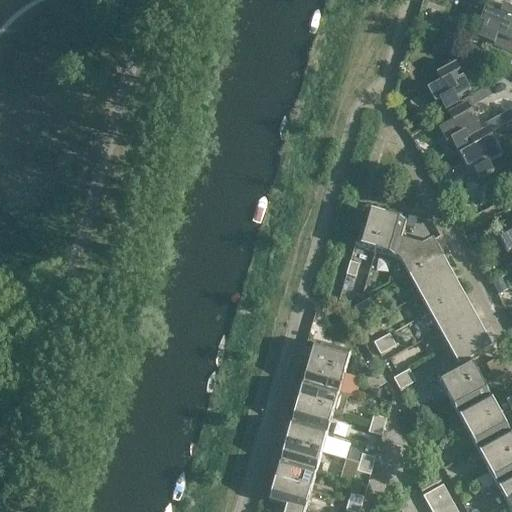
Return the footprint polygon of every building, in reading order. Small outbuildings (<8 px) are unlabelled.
[(511,45),(511,43),(511,10),(504,7),(500,15),(486,9),(479,25),(484,27),(478,41),(494,47),(497,39),(511,45)] [(447,117),(448,117),(461,109),(459,105),(457,101),(471,94),(463,80),(457,70),(461,68),(456,59),(447,64),(450,69),(436,76),(441,84),(427,92),(435,106),(440,104),(447,117)] [(468,100),(459,105),(461,109),(448,117),(452,124),(439,132),(446,146),(451,144),(459,157),(473,149),(469,141),(482,134),(479,129),(469,111),(473,108),(468,100)] [(493,121),(479,129),(482,134),(469,141),(473,149),(459,157),(467,171),(471,169),(479,182),(494,174),(489,166),(503,159),(495,145),(490,135),(499,130),(493,121)] [(385,219),(365,213),(354,248),(375,254),(385,219)] [(406,224),(385,219),(375,254),(395,260),(401,241),(406,224)] [(511,256),(511,226),(508,228),(511,235),(511,236),(499,244),(507,258),(511,255),(511,256)] [(421,248),(401,241),(395,260),(399,261),(409,279),(443,259),(432,241),(421,248)] [(453,277),(443,259),(409,279),(419,297),(453,277)] [(358,267),(350,264),(346,277),(355,280),(358,267)] [(463,296),(453,277),(419,297),(429,315),(463,296)] [(500,280),(492,285),(498,295),(506,290),(500,280)] [(473,314),(463,296),(429,315),(439,333),(473,314)] [(369,301),(362,306),(368,317),(376,313),(369,301)] [(368,317),(362,306),(354,310),(360,321),(368,317)] [(483,332),(473,314),(439,333),(449,351),(483,332)] [(493,350),(483,332),(449,351),(458,368),(470,362),(470,363),(493,350)] [(389,337),(381,341),(388,353),(396,348),(389,337)] [(388,353),(381,341),(374,345),(380,357),(388,353)] [(315,345),(309,365),(345,376),(350,356),(315,345)] [(503,368),(498,360),(486,366),(491,374),(503,368)] [(458,368),(436,380),(446,398),(479,379),(470,363),(470,362),(458,368)] [(345,376),(309,365),(303,385),(339,395),(345,376)] [(507,375),(503,368),(491,374),(495,382),(507,375)] [(386,384),(380,372),(372,377),(378,389),(386,384)] [(409,372),(401,377),(408,389),(416,384),(409,372)] [(378,389),(372,377),(364,381),(370,393),(378,389)] [(408,389),(401,377),(393,381),(400,393),(408,389)] [(489,397),(479,379),(446,398),(456,416),(489,397)] [(347,398),(339,395),(303,385),(298,405),(333,415),(342,418),(347,398)] [(499,415),(489,397),(456,416),(466,434),(499,415)] [(333,415),(298,405),(292,424),(327,435),(333,415)] [(509,433),(499,415),(466,434),(476,452),(509,433)] [(373,417),(371,426),(384,430),(386,421),(373,417)] [(327,435),(292,424),(286,444),(322,455),(327,435)] [(384,430),(371,426),(368,434),(381,438),(384,430)] [(511,455),(511,438),(509,433),(476,452),(486,470),(511,455)] [(322,455),(286,444),(280,464),(316,475),(322,455)] [(511,479),(511,455),(486,470),(496,488),(511,479)] [(362,457),(359,465),(373,469),(375,460),(362,457)] [(316,475),(280,464),(275,484),(310,495),(316,475)] [(373,469),(359,465),(357,474),(370,478),(373,469)] [(434,471),(424,476),(414,481),(420,494),(441,483),(434,471)] [(511,502),(511,479),(496,488),(506,506),(511,502)] [(305,511),(310,495),(275,484),(269,504),(286,509),(295,511),(305,511)] [(443,488),(423,499),(429,509),(449,498),(443,488)] [(350,496),(348,504),(361,508),(364,499),(350,496)] [(445,511),(454,507),(449,498),(429,509),(430,511),(445,511)]
